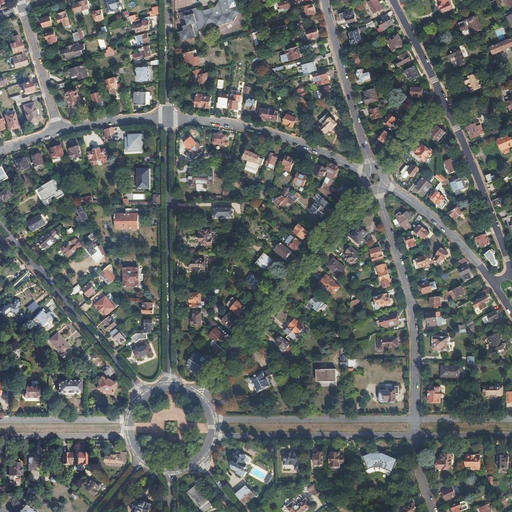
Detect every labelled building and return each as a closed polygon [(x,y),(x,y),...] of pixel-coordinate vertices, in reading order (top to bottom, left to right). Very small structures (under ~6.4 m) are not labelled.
[(87,0),(79,2),(82,10),(83,14),(89,12),(88,8),(89,8),(87,0)] [(104,0),(107,12),(114,10),(113,8),(121,6),(119,0),(104,0)] [(242,14),(237,0),(224,0),(219,1),(219,2),(216,7),(203,11),(197,8),(179,13),(181,18),(186,21),(187,25),(183,27),(184,31),(180,32),(182,41),(184,40),(201,35),(200,31),(204,30),(206,25),(216,22),(217,26),(235,21),(237,16),(242,14)] [(382,8),(377,0),(371,0),(368,2),(374,12),(382,8)] [(438,0),(440,3),(439,4),(440,6),(441,6),(442,6),(444,11),(452,7),(450,3),(451,2),(449,0),(438,0)] [(500,9),(496,0),(492,0),(489,1),(494,12),(500,9)] [(82,10),(79,2),(72,4),(75,12),(82,10)] [(314,3),(305,6),(308,14),(316,12),(314,3)] [(104,18),(101,9),(93,12),(95,21),(104,18)] [(356,20),(353,10),(351,11),(351,9),(348,10),(349,11),(342,13),(344,19),(347,18),(348,22),(356,20)] [(70,25),(66,12),(56,14),(58,22),(63,21),(65,27),(70,25)] [(52,24),(50,16),(41,19),(44,27),(52,24)] [(393,24),(389,16),(384,19),(385,20),(379,23),(382,27),(383,29),(383,30),(387,29),(386,28),(393,24)] [(481,29),(475,16),(458,23),(462,31),(464,36),(471,32),(472,33),(481,29)] [(149,29),(149,20),(148,20),(148,17),(137,20),(138,24),(135,25),(137,33),(141,31),(144,31),(144,30),(149,29)] [(288,29),(287,24),(271,29),(272,34),(288,29)] [(318,29),(308,31),(309,36),(310,35),(311,38),(319,35),(318,33),(319,33),(318,29)] [(57,41),(54,31),(45,33),(47,39),(49,39),(50,43),(53,42),(57,41)] [(353,44),(362,42),(359,32),(351,34),(352,39),(351,40),(353,44)] [(150,41),(148,33),(139,35),(141,45),(144,44),(145,45),(148,44),(147,42),(150,41)] [(260,57),(253,33),(250,34),(258,58),(260,57)] [(22,50),(17,35),(12,36),(13,43),(8,44),(11,54),(21,50),(22,50)] [(404,46),(398,35),(388,40),(394,51),(404,46)] [(493,54),(511,46),(511,37),(490,48),(493,54)] [(83,54),(80,46),(79,46),(79,45),(76,44),(66,48),(66,50),(61,51),(62,55),(63,57),(65,59),(76,55),(77,56),(83,54),(82,54),(83,54)] [(142,57),(152,54),(149,44),(141,47),(142,52),(134,54),(135,60),(136,64),(143,63),(141,58),(143,58),(142,57)] [(301,57),(298,46),(286,50),(287,53),(290,60),(301,57)] [(466,62),(460,48),(448,52),(448,54),(447,54),(446,56),(448,59),(449,59),(450,59),(452,63),(456,61),(458,65),(460,65),(460,66),(461,66),(462,66),(464,65),(465,64),(465,63),(465,62),(466,62)] [(201,64),(199,57),(195,58),(193,51),(190,52),(184,53),(187,63),(191,62),(192,66),(201,64)] [(27,64),(24,56),(27,55),(26,53),(23,54),(9,58),(9,60),(14,59),(16,67),(27,64)] [(290,60),(287,53),(281,55),(282,58),(282,59),(282,61),(283,61),(283,62),(290,60)] [(400,67),(411,61),(409,56),(407,57),(405,53),(399,57),(400,57),(396,60),(400,67)] [(389,59),(387,55),(380,59),(381,64),(389,59)] [(315,61),(303,64),(306,73),(318,70),(315,61)] [(88,76),(85,64),(68,69),(69,70),(65,71),(67,78),(78,75),(79,78),(88,76)] [(149,66),(137,66),(138,80),(149,80),(149,66)] [(415,67),(406,72),(411,81),(420,76),(415,67)] [(364,70),(358,72),(359,75),(358,75),(359,78),(360,78),(361,83),(371,80),(369,72),(365,73),(364,70)] [(327,71),(314,75),(317,83),(319,82),(320,85),(331,82),(327,71)] [(207,83),(208,72),(204,74),(200,75),(199,81),(207,83)] [(476,73),(463,79),(465,85),(468,84),(471,92),(482,87),(476,73)] [(115,79),(115,77),(107,79),(111,94),(116,92),(116,90),(118,89),(115,79)] [(288,84),(282,78),(280,80),(286,86),(288,86),(288,84)] [(66,88),(64,82),(56,84),(58,91),(66,88)] [(30,83),(22,85),(24,94),(33,91),(30,83)] [(325,90),(321,91),(324,99),(333,96),(331,91),(333,90),(331,85),(324,87),(325,90)] [(423,89),(412,88),(411,97),(422,98),(423,90),(423,89)] [(366,104),(379,101),(376,89),(366,92),(367,97),(365,97),(366,104)] [(77,90),(67,93),(68,99),(68,102),(69,102),(70,104),(80,101),(77,90)] [(96,93),(92,94),(93,97),(94,100),(95,103),(103,101),(100,91),(99,92),(99,90),(95,91),(96,93)] [(135,104),(147,104),(147,92),(135,92),(135,104)] [(203,94),(197,93),(195,105),(201,106),(201,104),(204,105),(204,106),(209,107),(211,97),(203,95),(203,94)] [(239,102),(240,96),(231,94),(229,108),(230,108),(230,109),(232,110),(233,109),(237,109),(238,101),(239,102)] [(228,106),(229,101),(228,101),(228,100),(228,98),(221,97),(220,99),(219,99),(218,106),(224,107),(224,106),(227,107),(228,106)] [(16,107),(28,103),(27,98),(20,100),(15,102),(14,101),(16,107)] [(411,109),(416,104),(410,99),(406,105),(411,109)] [(254,111),(256,101),(248,100),(247,108),(250,108),(250,110),(254,111)] [(33,103),(23,106),(28,125),(39,122),(33,103)] [(382,117),(379,108),(371,111),(374,120),(382,117)] [(276,116),(277,112),(261,110),(260,117),(263,118),(262,120),(277,122),(278,116),(276,116)] [(18,126),(13,112),(4,115),(9,129),(18,126)] [(337,123),(328,112),(323,116),(327,120),(319,126),(324,132),(332,126),(332,127),(333,126),(334,126),(336,125),(336,124),(337,123)] [(396,119),(391,114),(385,122),(390,127),(396,119)] [(296,118),(286,115),(284,123),(289,125),(288,126),(293,127),(296,118)] [(484,133),(479,121),(475,123),(476,124),(467,128),(472,139),(481,135),(484,133)] [(499,132),(495,122),(491,124),(493,129),(490,131),(492,135),(499,132)] [(445,132),(437,126),(430,135),(438,141),(445,132)] [(111,134),(110,129),(105,130),(106,134),(103,134),(104,138),(106,138),(107,141),(112,140),(111,134)] [(391,137),(383,130),(377,138),(385,144),(391,137)] [(132,136),(130,136),(131,147),(142,146),(141,135),(140,135),(139,133),(131,133),(132,136)] [(230,136),(215,134),(214,144),(229,146),(230,136)] [(511,145),(511,140),(511,138),(511,137),(511,135),(511,134),(497,140),(502,150),(503,150),(504,153),(509,151),(507,148),(511,145)] [(200,157),(204,154),(201,150),(203,149),(201,146),(199,147),(197,145),(189,151),(192,155),(191,156),(192,157),(191,158),(194,161),(195,161),(200,157)] [(431,154),(432,152),(422,145),(418,150),(417,150),(416,152),(416,153),(425,161),(428,157),(430,156),(432,154),(431,154)] [(61,146),(50,149),(53,159),(64,156),(61,146)] [(82,156),(80,146),(69,149),(73,159),(82,156)] [(107,160),(106,154),(107,154),(106,148),(100,149),(100,148),(94,150),(94,151),(89,152),(90,158),(91,157),(92,162),(93,164),(96,163),(96,162),(102,161),(103,162),(106,161),(107,160)] [(258,171),(260,165),(262,165),(264,159),(260,158),(260,157),(255,155),(255,154),(247,151),(244,159),(249,161),(247,167),(258,171)] [(41,154),(31,158),(34,168),(44,164),(41,154)] [(274,155),(270,154),(266,165),(269,166),(268,168),(274,170),(278,158),(274,157),(274,155)] [(293,159),(287,156),(284,165),(286,166),(285,169),(291,172),(295,161),(293,160),(293,159)] [(30,168),(26,158),(17,162),(18,165),(17,166),(18,169),(19,168),(21,172),(30,168)] [(458,170),(454,158),(445,162),(450,173),(458,170)] [(327,176),(334,164),(332,164),(329,162),(326,169),(319,165),(315,174),(322,177),(324,174),(327,176)] [(329,189),(334,181),(332,179),(338,167),(337,166),(334,164),(327,176),(321,187),(316,188),(327,197),(332,190),(329,189)] [(413,176),(419,169),(415,165),(414,166),(411,164),(406,170),(410,172),(409,173),(413,176)] [(228,173),(230,166),(219,166),(219,174),(228,174),(228,173)] [(429,172),(424,168),(419,174),(422,176),(425,173),(427,174),(429,172)] [(150,169),(137,169),(137,176),(136,176),(136,182),(137,182),(137,189),(150,189),(150,181),(149,181),(149,177),(150,177),(150,169)] [(488,183),(500,178),(498,172),(494,174),(495,175),(492,177),(490,174),(485,176),(488,183)] [(213,184),(213,173),(189,173),(189,187),(196,187),(196,184),(213,184)] [(307,176),(298,173),(294,182),(304,186),(307,176)] [(446,179),(438,173),(435,177),(440,181),(446,179)] [(462,177),(451,182),(455,192),(466,188),(462,177)] [(235,180),(227,178),(224,190),(230,192),(231,186),(234,187),(235,180)] [(431,184),(423,178),(416,187),(424,193),(431,184)] [(64,195),(60,187),(59,187),(56,182),(57,182),(55,179),(41,187),(36,191),(45,206),(64,195)] [(449,201),(445,197),(446,196),(442,193),(443,193),(439,190),(438,191),(437,190),(438,189),(439,189),(440,187),(437,185),(434,190),(429,196),(432,198),(432,199),(435,201),(436,200),(440,203),(439,204),(443,208),(449,201)] [(5,188),(0,192),(0,198),(1,198),(3,201),(10,195),(5,188)] [(93,201),(90,188),(83,190),(85,198),(82,198),(84,203),(93,201)] [(507,195),(505,188),(495,193),(496,194),(498,193),(500,198),(504,196),(507,195)] [(264,199),(266,193),(260,191),(259,193),(256,192),(254,200),(258,201),(258,199),(261,200),(261,198),(264,199)] [(295,203),(301,196),(296,193),(292,194),(286,195),(295,202),(295,203)] [(494,206),(507,201),(504,196),(500,198),(498,193),(496,194),(498,199),(493,201),(494,206)] [(281,205),(284,207),(287,202),(291,206),(295,202),(286,195),(283,196),(280,199),(279,198),(277,201),(274,199),(272,201),(279,207),(281,205)] [(327,207),(329,205),(329,203),(324,199),(319,204),(314,200),(306,208),(311,212),(314,210),(319,214),(324,207),(325,208),(326,207),(327,207)] [(249,211),(252,202),(241,202),(242,211),(249,211)] [(456,218),(463,213),(456,204),(452,207),(454,210),(450,213),(452,217),(454,215),(456,218)] [(89,221),(84,213),(85,213),(81,207),(79,208),(76,210),(79,216),(77,217),(83,226),(87,222),(89,221)] [(233,207),(216,208),(215,218),(222,218),(227,218),(227,217),(233,217),(233,207)] [(402,226),(412,219),(408,212),(403,216),(402,214),(401,215),(400,213),(399,213),(397,215),(398,217),(397,218),(402,226)] [(46,224),(41,215),(30,221),(33,227),(31,228),(33,232),(46,224)] [(138,230),(138,215),(116,215),(116,230),(138,230)] [(426,231),(427,230),(421,224),(414,231),(415,233),(418,238),(420,235),(422,237),(424,234),(426,236),(427,235),(428,234),(428,233),(426,231)] [(308,232),(299,226),(293,232),(302,239),(308,232)] [(359,243),(367,233),(360,227),(357,231),(356,230),(351,237),(359,243)] [(319,234),(313,229),(310,233),(316,238),(319,234)] [(57,242),(53,238),(59,234),(56,231),(55,230),(50,235),(50,234),(38,244),(44,252),(46,250),(51,247),(57,242)] [(212,245),(211,231),(200,231),(200,232),(199,233),(199,237),(200,237),(200,245),(212,245)] [(98,238),(94,232),(88,237),(92,242),(98,238)] [(486,233),(475,237),(477,243),(480,242),(481,246),(489,243),(486,233)] [(295,251),(302,243),(300,241),(292,235),(285,243),(295,251)] [(416,245),(413,236),(406,239),(409,248),(416,245)] [(109,258),(99,238),(86,249),(86,250),(85,253),(88,257),(91,256),(92,257),(95,254),(100,250),(109,266),(111,264),(111,262),(109,258)] [(68,257),(83,245),(78,240),(74,244),(71,241),(62,249),(68,257)] [(291,253),(281,244),(275,251),(286,260),(291,253)] [(443,257),(448,251),(442,246),(439,249),(436,255),(438,256),(435,260),(439,263),(443,257)] [(358,254),(350,247),(346,253),(348,255),(347,256),(350,258),(347,261),(352,265),(357,258),(356,257),(358,254)] [(373,249),(371,250),(374,261),(383,258),(380,247),(375,249),(375,248),(373,248),(373,249)] [(497,262),(494,254),(491,250),(485,254),(494,265),(495,265),(496,265),(497,264),(497,263),(497,262)] [(265,272),(274,261),(264,253),(255,264),(265,272)] [(431,261),(427,254),(423,256),(423,257),(414,260),(416,268),(427,265),(428,264),(431,262),(431,261)] [(345,267),(333,258),(327,266),(338,275),(345,267)] [(461,266),(469,262),(467,260),(465,258),(458,262),(461,266)] [(205,270),(204,260),(190,260),(190,270),(196,270),(197,272),(199,272),(200,270),(205,270)] [(116,277),(112,266),(111,264),(109,266),(102,272),(111,283),(116,278),(116,277)] [(383,265),(377,267),(384,288),(390,286),(389,282),(391,281),(388,271),(386,272),(385,270),(387,269),(386,265),(383,265)] [(459,271),(464,281),(471,278),(468,272),(471,271),(469,266),(459,271)] [(139,274),(139,269),(124,269),(124,275),(122,275),(122,282),(124,282),(125,287),(139,287),(139,281),(143,281),(142,274),(139,274)] [(259,279),(250,271),(242,281),(251,289),(259,279)] [(334,294),(340,287),(334,282),(335,282),(326,275),(317,286),(326,293),(328,290),(334,294)] [(432,291),(429,282),(421,285),(424,293),(432,291)] [(95,292),(89,284),(83,290),(89,297),(95,292)] [(82,289),(78,285),(69,293),(72,297),(82,289)] [(464,293),(461,286),(449,291),(451,295),(454,293),(457,297),(464,293)] [(202,308),(201,294),(191,294),(191,298),(189,298),(189,302),(191,302),(191,308),(202,308)] [(393,303),(391,298),(390,299),(388,294),(375,298),(377,305),(379,304),(380,308),(393,303)] [(440,296),(431,298),(432,307),(441,305),(440,296)] [(489,301),(486,296),(474,302),(475,303),(473,304),(475,308),(479,306),(481,310),(488,306),(486,303),(489,301)] [(116,308),(106,297),(96,305),(105,317),(116,308)] [(320,307),(324,302),(321,299),(320,300),(316,297),(314,299),(313,298),(306,307),(313,312),(315,309),(318,312),(322,308),(320,307)] [(19,307),(22,301),(15,299),(13,304),(9,303),(0,310),(0,311),(4,316),(10,312),(17,314),(20,307),(19,307)] [(239,316),(245,309),(233,299),(227,306),(239,316)] [(38,306),(34,301),(28,305),(31,309),(29,310),(31,313),(38,306)] [(143,314),(153,314),(153,308),(154,308),(155,304),(153,304),(153,303),(144,303),(143,314)] [(344,312),(332,303),(330,306),(341,315),(344,312)] [(53,317),(53,315),(50,312),(48,312),(47,313),(45,315),(41,310),(34,316),(38,321),(41,324),(44,321),(48,318),(50,320),(53,317)] [(201,311),(193,311),(193,315),(195,315),(195,320),(193,320),(193,325),(195,325),(195,326),(202,326),(202,312),(201,312),(201,311)] [(496,311),(486,316),(489,322),(490,323),(499,318),(496,311)] [(399,325),(396,313),(384,316),(384,317),(380,319),(382,326),(386,326),(386,328),(399,325)] [(234,322),(227,316),(222,322),(229,328),(234,322)] [(117,325),(111,317),(103,323),(110,331),(117,325)] [(468,326),(476,322),(473,317),(465,322),(468,326)] [(438,325),(437,318),(427,319),(427,323),(428,323),(429,323),(429,326),(438,325)] [(291,342),(304,326),(295,319),(294,320),(291,323),(292,323),(288,328),(287,328),(285,331),(285,332),(288,334),(285,337),(291,342)] [(146,320),(145,332),(152,332),(152,327),(153,327),(153,325),(154,325),(154,321),(153,321),(153,320),(146,320)] [(126,339),(117,329),(112,333),(118,341),(120,340),(122,343),(126,339)] [(224,335),(216,329),(209,337),(216,342),(219,338),(221,339),(224,335)] [(324,338),(316,331),(314,333),(324,341),(326,339),(324,338)] [(70,348),(57,333),(49,340),(61,355),(70,348)] [(147,339),(147,333),(137,333),(131,338),(136,343),(140,339),(147,339)] [(504,348),(505,346),(505,345),(504,343),(503,342),(502,343),(501,343),(496,334),(488,338),(490,343),(487,345),(491,354),(494,352),(503,348),(504,348)] [(290,344),(291,342),(285,337),(284,339),(281,336),(275,343),(285,351),(290,344)] [(448,351),(449,337),(432,336),(432,342),(435,342),(435,347),(442,347),(442,350),(448,351)] [(398,347),(397,338),(378,338),(379,349),(388,349),(388,347),(398,347)] [(263,351),(268,346),(262,341),(257,346),(263,351)] [(442,350),(442,347),(435,347),(435,342),(432,342),(432,350),(442,350)] [(224,350),(215,343),(213,346),(215,348),(213,352),(216,354),(217,353),(220,356),(224,350)] [(153,353),(150,344),(145,346),(144,345),(143,345),(139,346),(138,348),(139,348),(134,350),(138,358),(142,356),(143,358),(149,356),(148,355),(153,353)] [(19,362),(19,350),(15,350),(10,353),(11,354),(11,362),(19,362)] [(201,355),(196,352),(187,365),(189,366),(187,368),(196,374),(198,372),(199,372),(206,361),(207,362),(210,357),(203,353),(201,355)] [(462,366),(444,365),(443,376),(462,377),(462,366)] [(108,378),(114,373),(109,367),(103,372),(108,378)] [(268,377),(274,374),(271,368),(251,378),(259,392),(271,386),(268,381),(270,380),(268,377)] [(336,381),(336,370),(316,370),(316,381),(336,381)] [(97,388),(112,393),(114,388),(116,385),(115,385),(116,383),(101,377),(97,388)] [(81,381),(59,380),(59,393),(81,393),(81,381)] [(37,386),(24,386),(24,397),(37,397),(37,386)] [(503,395),(503,387),(489,387),(489,386),(484,386),(484,396),(489,395),(489,394),(498,394),(498,395),(503,395)] [(396,402),(396,394),(399,394),(399,387),(392,387),(392,392),(385,392),(385,390),(379,390),(378,391),(378,395),(380,395),(380,402),(389,402),(396,402)] [(436,387),(429,387),(429,402),(440,402),(440,388),(436,388),(436,387)] [(393,472),(399,458),(383,452),(379,452),(379,454),(374,454),(374,452),(371,452),(363,456),(368,469),(373,467),(382,467),(393,472)] [(72,464),(72,454),(67,454),(67,453),(64,453),(63,454),(63,464),(72,464)] [(78,454),(78,464),(82,464),(82,465),(86,465),(86,464),(87,454),(85,454),(85,453),(82,453),(82,454),(78,454)] [(126,465),(127,454),(121,453),(121,455),(118,455),(115,454),(115,455),(112,454),(112,457),(106,456),(105,464),(124,467),(125,465),(126,465)] [(301,469),(301,453),(285,453),(284,465),(295,465),(296,469),(301,469)] [(323,465),(323,453),(317,453),(317,454),(315,454),(315,464),(314,464),(314,469),(323,469),(323,465)] [(340,456),(340,453),(334,453),(334,456),(330,456),(330,463),(331,463),(331,469),(341,468),(341,464),(344,464),(344,456),(340,456)] [(481,466),(481,458),(481,454),(476,454),(476,455),(473,455),(473,454),(467,455),(467,468),(479,468),(479,466),(481,466)] [(508,468),(509,456),(504,456),(503,455),(501,455),(499,456),(499,463),(497,463),(497,467),(499,467),(499,468),(508,468)] [(40,471),(40,456),(34,456),(34,458),(28,458),(28,471),(40,471)] [(242,474),(245,469),(241,467),(245,461),(237,456),(234,462),(233,461),(229,467),(230,467),(229,469),(229,471),(235,475),(234,477),(242,481),(245,476),(242,474)] [(453,465),(453,458),(452,458),(452,456),(442,456),(442,459),(440,459),(440,462),(438,462),(438,469),(452,469),(452,465),(453,465)] [(21,476),(21,464),(9,463),(9,476),(21,476)] [(265,482),(268,484),(273,475),(266,472),(264,476),(257,472),(255,476),(265,481),(265,482)] [(88,490),(97,497),(100,494),(99,493),(103,489),(95,482),(88,490)] [(433,492),(448,485),(446,482),(431,487),(433,492)] [(255,496),(246,486),(236,494),(242,501),(245,504),(248,502),(252,499),(252,498),(255,496)] [(321,494),(315,491),(315,486),(309,486),(309,493),(317,497),(319,497),(321,494)] [(212,505),(196,487),(188,493),(204,511),(212,505)] [(452,487),(442,492),(447,501),(457,497),(452,487)] [(34,492),(32,488),(26,491),(26,496),(33,493),(34,492)] [(452,506),(465,501),(463,497),(450,503),(452,506)] [(289,511),(303,511),(311,506),(306,500),(297,507),(293,502),(286,508),(289,511)] [(143,511),(149,511),(152,505),(143,502),(142,503),(137,501),(133,511),(143,511),(144,511),(143,511)] [(458,511),(468,508),(465,501),(452,506),(452,507),(451,508),(452,510),(453,510),(453,511),(458,511)]
